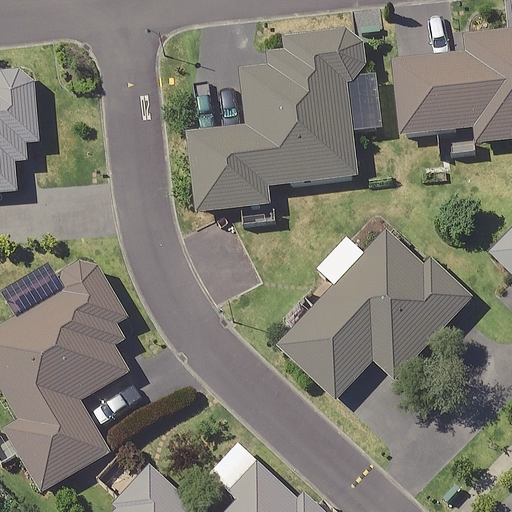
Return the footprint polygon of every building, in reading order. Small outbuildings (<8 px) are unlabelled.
[(444,157),(511,150),(511,7),(511,8),(511,13),(511,41),(470,45),(472,67),(399,73),(405,146),(443,142),(444,157)] [(194,146),(203,222),(239,218),(241,241),(275,237),(271,196),(364,186),(349,45),(283,52),(286,73),(246,77),(253,139),(194,146)] [(0,201),(23,200),(22,185),(44,184),(41,144),(38,81),(0,83),(0,201)] [(372,265),(349,244),(277,320),(299,340),(283,357),(337,408),(376,366),(397,385),(469,309),(396,240),(372,265)] [(511,244),(494,262),(511,279),(511,244)] [(146,359),(79,251),(7,295),(25,325),(0,340),(0,389),(26,431),(11,440),(49,501),(114,462),(107,450),(203,392),(173,343),(146,359)] [(317,511),(314,509),(245,446),(211,482),(243,511),(192,511),(156,477),(123,511),(317,511)]
